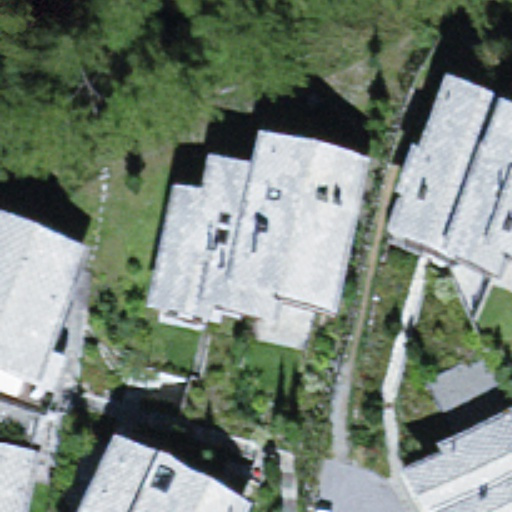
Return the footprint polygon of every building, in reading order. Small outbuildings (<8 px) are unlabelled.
[(511,104),(504,118),(440,86),(377,243),(467,278),(472,261),(511,275),(511,104)] [(336,320),(357,161),(251,139),(241,171),(197,162),(189,195),(158,190),(144,294),(141,315),(182,324),(234,325),(235,304),(302,316),(336,320)] [(0,222),(0,380),(28,389),(73,244),(0,222)] [(511,511),(511,408),(395,474),(416,511),(511,511)] [(236,511),(237,511),(109,445),(74,511),(236,511)] [(18,511),(31,456),(0,449),(0,511),(18,511)]
